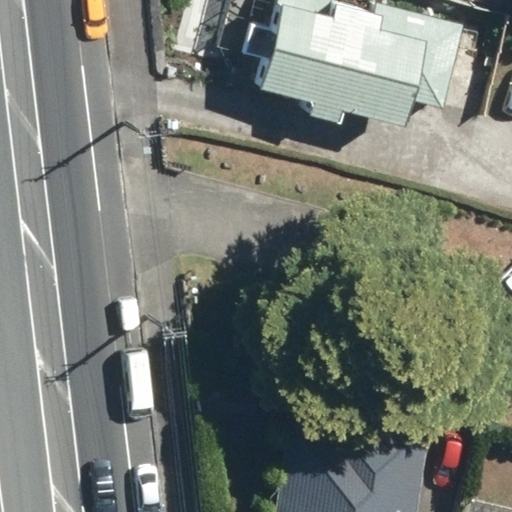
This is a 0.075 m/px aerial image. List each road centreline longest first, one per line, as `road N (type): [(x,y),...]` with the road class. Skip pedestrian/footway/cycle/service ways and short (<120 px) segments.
road 1 (unknown): [(27,166),(272,205),(511,269)]
road 2 (secondary): [(27,166),(71,511)]
road 3 (secondary): [(8,0),(27,166)]
